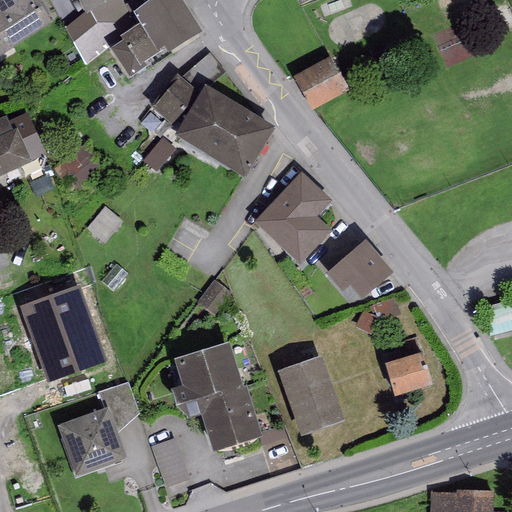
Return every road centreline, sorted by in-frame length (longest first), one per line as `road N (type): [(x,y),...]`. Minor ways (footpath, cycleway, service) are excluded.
road 1 (residential): [(206,0),(446,309),(510,434)]
road 2 (primary): [(510,434),(262,511)]
